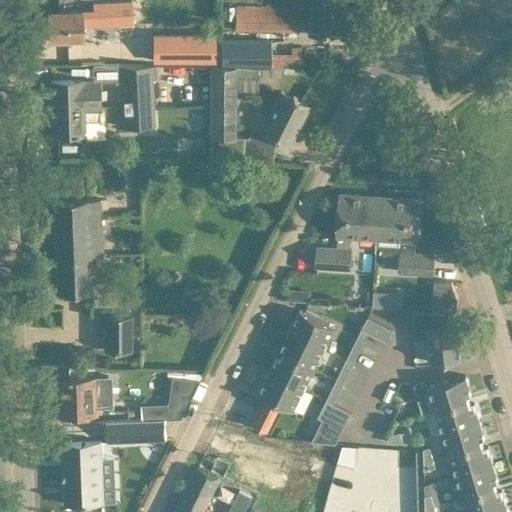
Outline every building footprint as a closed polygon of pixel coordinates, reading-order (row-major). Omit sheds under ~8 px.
[(295,0),(295,7),(295,13),(300,13),(310,13),(310,33),(319,33),(339,33),(339,18),(336,18),(336,0),(295,0)] [(93,10),(68,11),(48,12),(49,41),(82,39),(81,26),(133,24),(132,1),(92,3),(93,10)] [(235,6),(235,28),(300,30),(300,13),(295,13),(295,7),(235,6)] [(154,34),(153,61),(213,62),(214,35),(154,34)] [(220,41),(220,66),(268,67),(268,42),(220,41)] [(80,49),(81,64),(121,62),(120,50),(103,50),(103,48),(80,49)] [(269,65),(299,66),(299,59),(269,58),(269,65)] [(154,65),(138,64),(118,64),(122,126),(154,125),(151,77),(155,77),(154,65)] [(210,66),(209,157),(273,163),(275,138),(287,143),(307,104),(281,92),(268,117),(261,114),(249,137),(235,136),(236,89),(258,89),(258,67),(210,66)] [(51,135),(58,135),(58,134),(84,133),(83,109),(99,109),(98,81),(82,81),(82,80),(50,81),(51,123),(51,135)] [(114,163),(114,189),(134,189),(134,162),(114,163)] [(316,266),(335,267),(350,268),(351,248),(350,248),(351,236),(377,238),(379,195),(340,193),(337,235),(338,235),(337,247),(317,246),(316,266)] [(379,195),(377,238),(376,252),(400,253),(399,271),(433,273),(434,254),(415,252),(415,240),(416,240),(419,198),(379,195)] [(98,200),(54,202),(58,293),(78,292),(91,291),(89,255),(100,255),(98,200)] [(438,280),(436,311),(442,311),(457,312),(457,299),(452,280),(438,280)] [(102,344),(103,315),(85,314),(85,302),(62,302),(61,343),(102,344)] [(300,308),(289,329),(323,347),(334,325),(300,308)] [(436,311),(413,309),(414,341),(415,341),(415,340),(429,338),(432,362),(462,359),(458,323),(444,325),(442,311),(436,311)] [(104,315),(103,349),(131,349),(131,315),(104,315)] [(386,340),(392,328),(367,316),(361,328),(369,331),(386,340)] [(364,340),(369,331),(361,328),(357,337),(364,340)] [(285,347),(283,352),(313,367),(323,347),(289,329),(281,345),(285,347)] [(277,355),(269,371),(303,388),(313,367),(283,352),(281,357),(277,355)] [(349,371),(353,362),(346,358),(342,367),(349,371)] [(303,388),(269,371),(258,392),(293,409),(303,388)] [(429,386),(436,409),(468,399),(467,394),(471,392),(466,375),(429,386)] [(112,377),(92,378),(72,379),(72,380),(61,381),(62,401),(73,400),(74,415),(98,414),(97,397),(113,397),(112,377)] [(168,405),(166,418),(182,417),(200,380),(172,377),(168,405)] [(339,391),(343,382),(336,378),(332,387),(339,391)] [(419,380),(417,381),(414,387),(424,392),(426,390),(427,389),(427,387),(428,385),(427,383),(425,381),(423,380),(421,379),(419,380)] [(342,428),(351,411),(326,399),(317,416),(342,428)] [(468,399),(436,409),(443,430),(479,419),(474,402),(470,404),(468,399)] [(265,400),(253,424),(267,431),(279,407),(265,400)] [(165,419),(107,421),(108,441),(166,438),(165,419)] [(479,419),(443,430),(450,452),(482,442),(480,437),(485,436),(479,419)] [(404,442),(400,431),(390,434),(387,441),(404,442)] [(69,471),(65,471),(67,503),(86,502),(97,502),(104,501),(103,485),(101,442),(88,442),(68,443),(69,471)] [(482,442),(450,452),(456,474),(493,463),(488,446),(484,447),(482,442)] [(356,465),(358,446),(344,444),(339,460),(356,465)] [(433,457),(429,446),(423,448),(424,460),(433,457)] [(203,455),(197,467),(220,477),(228,461),(216,455),(214,460),(203,455)] [(436,466),(433,457),(424,460),(424,469),(436,466)] [(493,463),(456,474),(463,496),(496,486),(494,480),(498,479),(493,463)] [(203,511),(220,477),(197,467),(197,466),(173,511),(203,511)] [(496,486),(463,496),(468,511),(487,511),(507,506),(501,489),(497,491),(496,486)] [(239,490),(227,511),(243,511),(252,496),(239,490)] [(435,504),(431,493),(425,495),(425,507),(435,504)]
